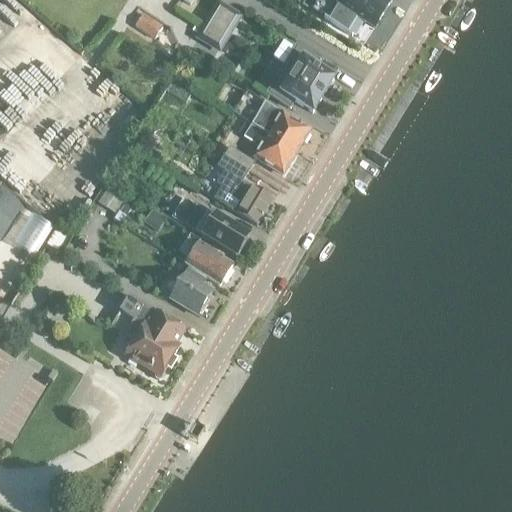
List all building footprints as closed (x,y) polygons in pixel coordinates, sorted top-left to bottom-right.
[(0,53),(28,20),(26,6),(18,0),(0,0),(2,7),(0,9),(0,25),(3,28),(0,28),(0,53)] [(318,0),(311,13),(352,38),(352,37),(348,34),(357,20),(374,30),(389,5),(380,0),(318,0)] [(242,18),(218,4),(196,40),(219,55),(242,18)] [(138,24),(154,38),(164,27),(148,12),(138,24)] [(267,97),(290,111),(294,104),(311,115),(313,116),(313,114),(320,103),(321,102),(320,101),(325,95),(326,94),(333,82),(334,81),(332,80),(315,70),(319,63),(297,49),(267,97)] [(186,105),(191,96),(172,85),(166,94),(186,105)] [(256,92),(279,107),(279,106),(267,99),(256,92)] [(162,97),(156,108),(155,107),(150,115),(155,119),(161,111),(160,110),(166,99),(162,97)] [(310,133),(283,116),(266,106),(251,128),(269,138),(296,155),(310,133)] [(150,138),(160,131),(155,123),(144,130),(150,138)] [(251,128),(245,124),(238,135),(244,139),(255,146),(258,139),(266,144),(256,159),(283,176),(296,155),(269,138),(251,128)] [(224,158),(223,160),(248,176),(255,164),(230,149),(224,158)] [(272,202),(253,191),(243,184),(248,176),(223,160),(217,168),(225,173),(217,186),(222,189),(214,202),(256,228),(272,202)] [(115,216),(126,200),(109,188),(99,204),(115,216)] [(250,240),(208,214),(196,235),(237,260),(250,240)] [(220,288),(233,267),(198,246),(185,267),(220,288)] [(198,319),(213,295),(202,289),(205,283),(189,273),(171,302),(198,319)] [(184,334),(144,309),(130,300),(113,328),(128,337),(137,323),(145,329),(141,336),(175,356),(179,350),(176,348),(184,334)] [(175,356),(141,336),(126,359),(160,380),(175,356)]
